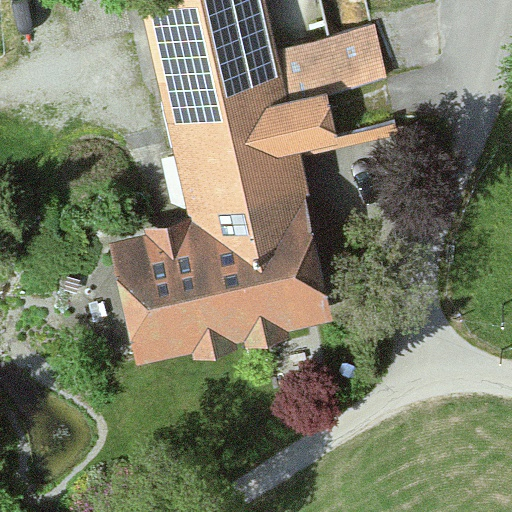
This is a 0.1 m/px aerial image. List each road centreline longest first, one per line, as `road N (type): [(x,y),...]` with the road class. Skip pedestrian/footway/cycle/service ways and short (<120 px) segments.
road 1 (track): [(435,368),(418,273),(511,6)]
road 2 (track): [(511,380),(435,368),(203,511)]
